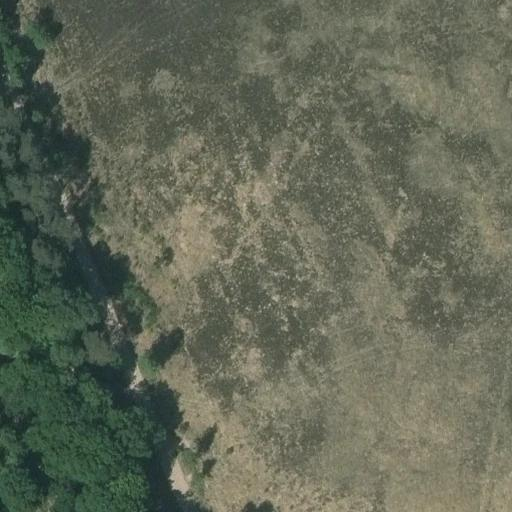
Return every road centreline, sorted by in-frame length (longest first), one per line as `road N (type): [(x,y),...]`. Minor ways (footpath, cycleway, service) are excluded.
road 1 (track): [(0,85),(184,511)]
road 2 (track): [(0,382),(58,511)]
